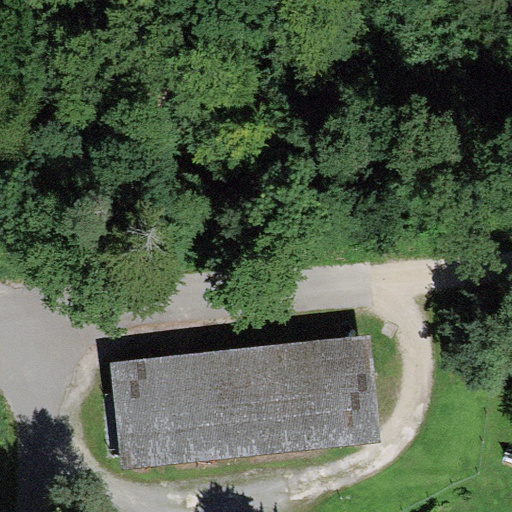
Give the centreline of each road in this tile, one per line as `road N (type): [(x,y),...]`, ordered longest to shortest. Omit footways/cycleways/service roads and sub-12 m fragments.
road 1 (track): [(511,263),(2,329)]
road 2 (track): [(2,329),(33,432),(29,511)]
